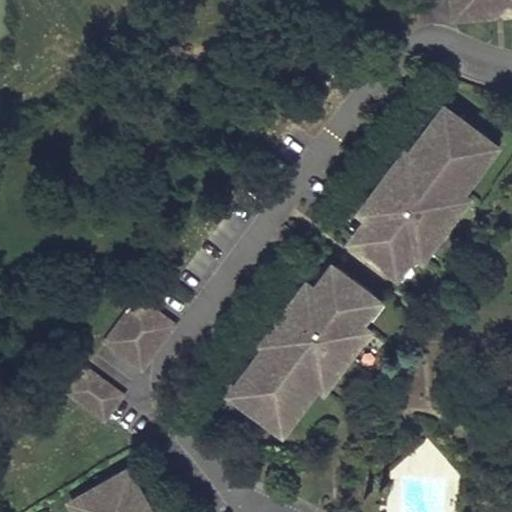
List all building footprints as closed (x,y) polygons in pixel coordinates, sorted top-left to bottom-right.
[(511,21),(511,0),(442,0),(446,27),(511,21)] [(443,130),(450,121),(436,110),(429,119),(443,130)] [(476,179),(479,181),(491,165),(476,154),(483,145),(450,121),(443,130),(429,119),(418,135),(421,137),(403,160),(407,164),(401,172),(393,167),(385,178),(388,180),(376,198),(372,196),(363,207),(371,213),(364,223),(346,247),(388,279),(405,254),(410,257),(417,248),(425,254),(434,241),(431,239),(444,222),(447,224),(456,213),(448,206),(454,198),(459,202),(476,179)] [(476,154),(491,165),(498,156),(483,145),(476,154)] [(401,172),(407,164),(403,160),(399,158),(393,167),(401,172)] [(448,206),(456,213),(462,204),(459,202),(454,198),(448,206)] [(371,213),(363,207),(356,217),(364,223),(371,213)] [(417,248),(410,257),(418,263),(425,254),(417,248)] [(352,326),(370,303),(327,272),(311,294),(302,306),(294,300),(285,313),(288,315),(275,332),(273,331),(264,342),(271,348),(265,356),(260,353),(242,378),(239,376),(229,389),(243,400),(236,410),(269,434),(276,424),(290,435),(300,421),(297,419),(316,394),(311,390),(318,381),(325,387),(334,376),(331,374),(344,356),(347,358),(356,346),(348,340),(356,329),(352,326)] [(302,306),(311,294),(302,288),(294,300),(302,306)] [(176,323),(139,295),(106,339),(143,367),(176,323)] [(348,340),(356,346),(364,335),(356,329),(348,340)] [(271,348),(264,342),(258,351),(260,353),(265,356),(271,348)] [(126,392),(88,365),(71,388),(108,416),(126,392)] [(318,381),(311,390),(316,394),(319,396),(325,387),(318,381)] [(243,400),(229,389),(222,399),(236,410),(243,400)] [(276,424),(269,434),(283,445),(290,435),(276,424)] [(112,490),(126,482),(120,473),(106,481),(112,490)] [(137,498),(126,482),(112,490),(106,481),(70,502),(75,511),(73,511),(140,511),(134,501),(137,498)] [(73,511),(75,511),(70,502),(55,511),(73,511)]
